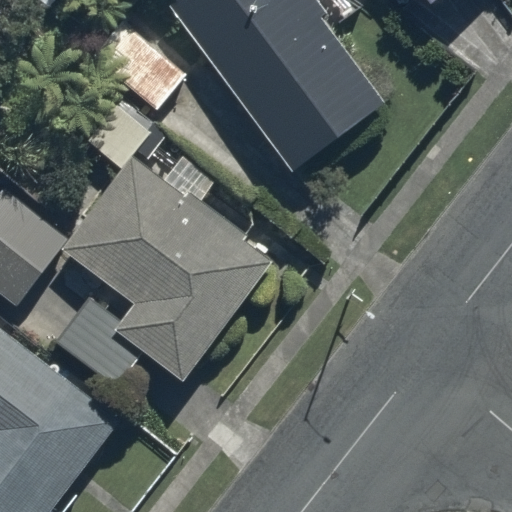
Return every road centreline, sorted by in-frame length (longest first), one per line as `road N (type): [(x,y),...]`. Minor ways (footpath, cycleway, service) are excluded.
road 1 (tertiary): [(427,365),(304,511)]
road 2 (tertiary): [(427,365),(511,258)]
